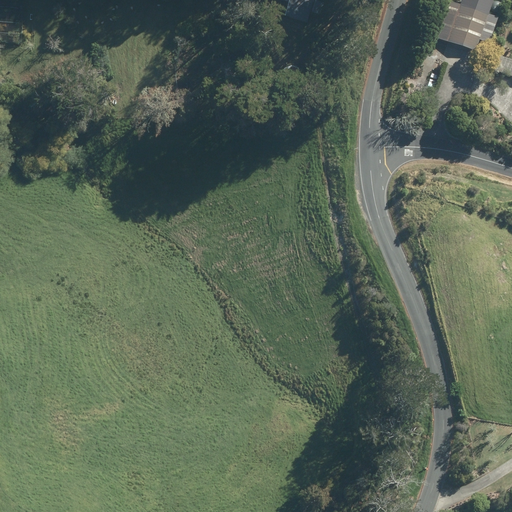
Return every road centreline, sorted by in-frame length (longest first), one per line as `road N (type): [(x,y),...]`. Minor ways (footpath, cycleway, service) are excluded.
road 1 (unclassified): [(410,511),(429,452),(427,347),(381,222),(368,148)]
road 2 (unclassified): [(368,148),(398,0)]
road 3 (unclassified): [(511,169),(443,150),(368,148)]
